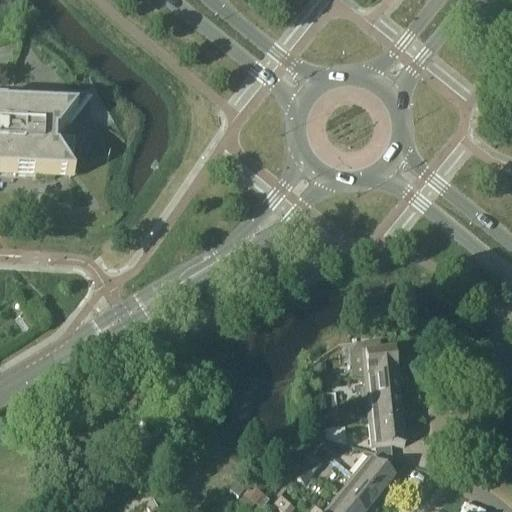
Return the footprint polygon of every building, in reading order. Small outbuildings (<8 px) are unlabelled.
[(14,77),(2,77),(2,87),(14,87),(14,77)] [(57,154),(54,153),(55,138),(57,138),(89,96),(0,92),(0,176),(74,180),(57,154)] [(38,305),(29,310),(42,331),(50,326),(38,305)] [(362,379),(396,376),(393,352),(379,354),(378,345),(363,347),(364,355),(360,356),(362,379)] [(398,400),(396,376),(362,379),(365,404),(398,400)] [(322,409),(335,408),(334,397),(321,398),(322,409)] [(401,425),(398,400),(365,404),(367,429),(401,425)] [(336,418),(335,408),(322,409),(323,420),(336,418)] [(403,449),(401,425),(367,429),(370,452),(373,452),(374,458),(370,463),(383,472),(390,463),(389,450),(403,449)] [(150,440),(141,426),(123,437),(131,451),(133,451),(150,440)] [(344,428),(324,431),(324,432),(325,443),(336,446),(344,448),(346,448),(344,428)] [(304,469),(313,477),(322,466),(313,458),(304,469)] [(339,459),(334,464),(344,472),(349,466),(339,459)] [(367,460),(352,478),(381,502),(396,483),(383,472),(370,463),(367,460)] [(303,470),(295,480),(303,487),(312,477),(303,470)] [(352,478),(337,497),(355,511),(372,511),(381,502),(352,478)] [(228,493),(237,500),(244,492),(235,484),(228,493)] [(250,511),(255,507),(262,511),(269,502),(250,488),(234,509),(238,511),(242,507),(248,511),(250,511)] [(145,511),(153,511),(156,511),(145,493),(121,507),(123,511),(132,511),(142,506),(145,511)] [(284,511),(290,506),(280,497),(273,506),(280,511),(284,511)] [(355,511),(337,497),(324,511),(355,511)]
